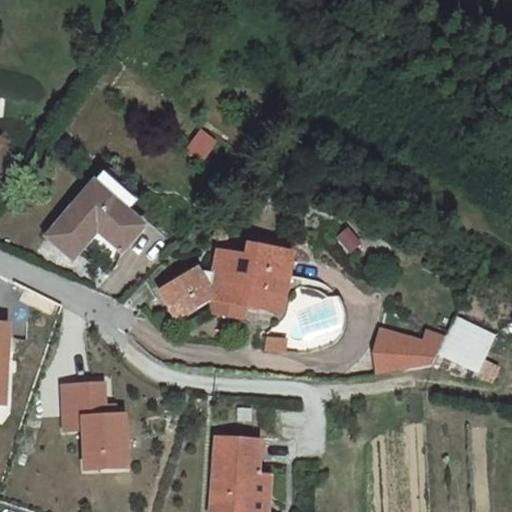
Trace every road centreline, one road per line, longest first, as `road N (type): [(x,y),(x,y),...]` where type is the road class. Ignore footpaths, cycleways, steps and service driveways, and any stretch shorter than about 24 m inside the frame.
road 1 (unknown): [(127,320),(153,354),(170,360),(380,374)]
road 2 (unclassified): [(0,264),(127,320)]
